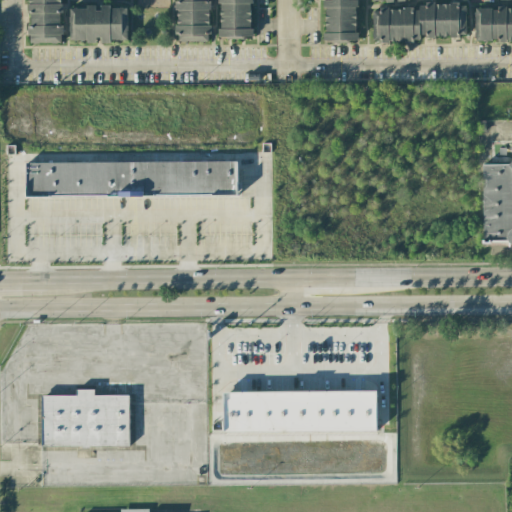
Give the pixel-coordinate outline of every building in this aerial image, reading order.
[(26,0),(27,43),(60,43),(59,0),(26,0)] [(175,0),(176,42),(210,41),(208,0),(175,0)] [(251,36),(250,0),(218,0),(219,37),(251,36)] [(357,40),(355,0),(323,0),(325,41),(357,40)] [(372,41),(420,41),(420,36),(466,37),(466,4),(418,3),(418,9),(372,9),(372,41)] [(68,41),(101,40),(101,41),(127,40),(127,7),(98,7),(68,7),(68,41)] [(511,7),(475,8),(475,41),(511,40),(511,7)] [(26,162),(26,196),(237,196),(237,162),(26,162)] [(511,163),(482,164),(483,243),(511,242),(511,163)] [(42,447),(129,446),(129,395),(94,395),(94,389),(76,389),(76,395),(41,396),(42,447)] [(377,391),(224,391),(224,431),(377,431),(377,391)]
